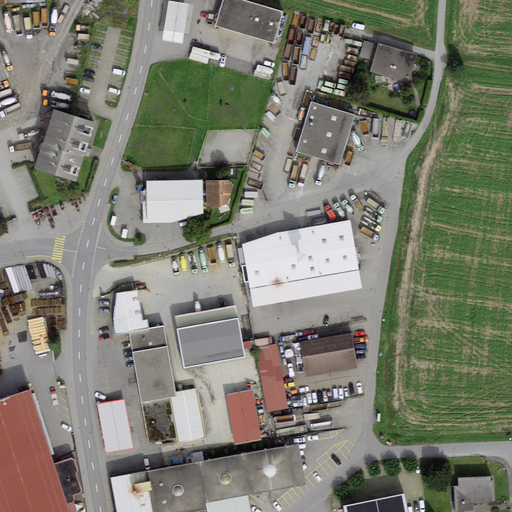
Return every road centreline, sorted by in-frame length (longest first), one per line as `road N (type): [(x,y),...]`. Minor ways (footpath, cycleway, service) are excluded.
road 1 (residential): [(395,175),(231,230),(133,250),(86,248)]
road 2 (residential): [(395,175),(363,450)]
road 3 (residential): [(101,511),(79,369),(86,248)]
road 4 (unclassified): [(86,248),(141,67),(152,0)]
road 5 (residential): [(511,446),(363,450)]
